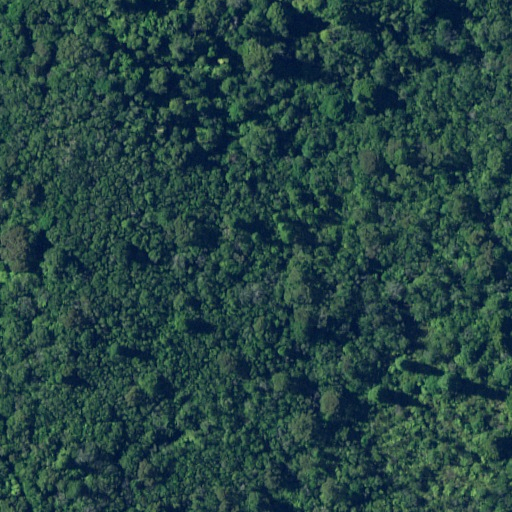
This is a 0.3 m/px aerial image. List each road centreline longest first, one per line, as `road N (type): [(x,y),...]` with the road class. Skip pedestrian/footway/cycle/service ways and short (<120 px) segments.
road 1 (track): [(0,304),(75,464),(80,511)]
road 2 (track): [(119,0),(99,53),(0,172)]
